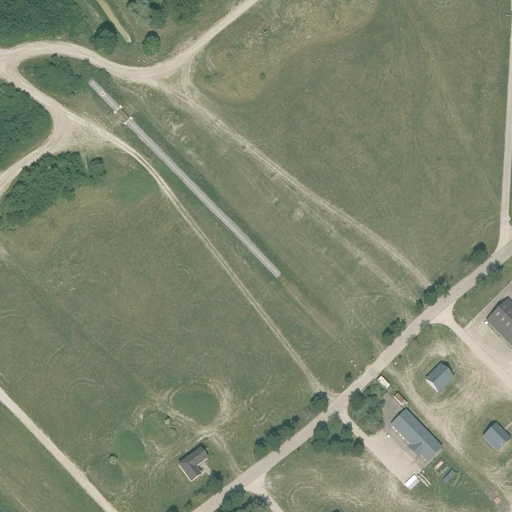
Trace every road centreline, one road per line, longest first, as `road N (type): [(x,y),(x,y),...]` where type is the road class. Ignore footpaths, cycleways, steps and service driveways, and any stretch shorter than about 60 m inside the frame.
road 1 (track): [(248,0),(153,70),(113,67),(81,52),(0,64)]
road 2 (track): [(115,511),(0,397)]
